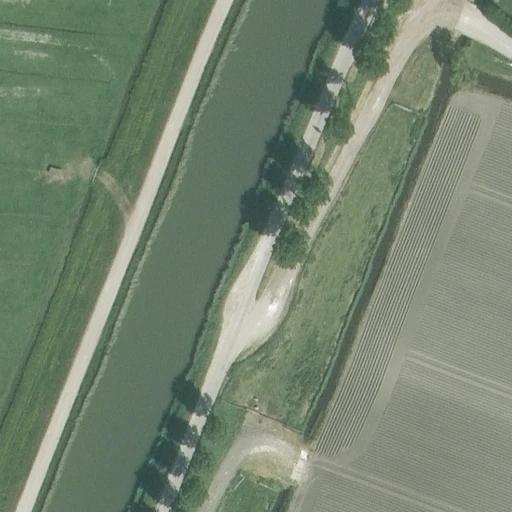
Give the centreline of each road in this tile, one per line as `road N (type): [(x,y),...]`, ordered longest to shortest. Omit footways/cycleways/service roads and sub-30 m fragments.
road 1 (unclassified): [(164,511),(372,0)]
road 2 (track): [(22,511),(224,0)]
road 3 (track): [(307,459),(248,443),(208,511)]
